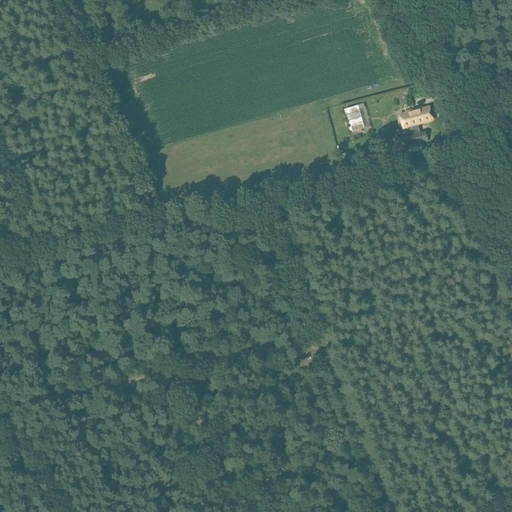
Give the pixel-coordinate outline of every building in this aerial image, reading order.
[(359,105),(346,109),(353,133),(366,129),(359,105)] [(406,114),(399,115),(403,128),(423,123),(433,120),(429,107),(422,109),(422,108),(412,111),(405,112),(406,114)] [(425,132),(401,139),(404,148),(421,144),(428,142),(425,132)] [(389,141),(381,144),(385,157),(393,155),(389,141)] [(411,147),(400,150),(401,156),(418,152),(417,146),(411,147)] [(349,152),(338,155),(343,173),(343,174),(354,170),(349,152)]
